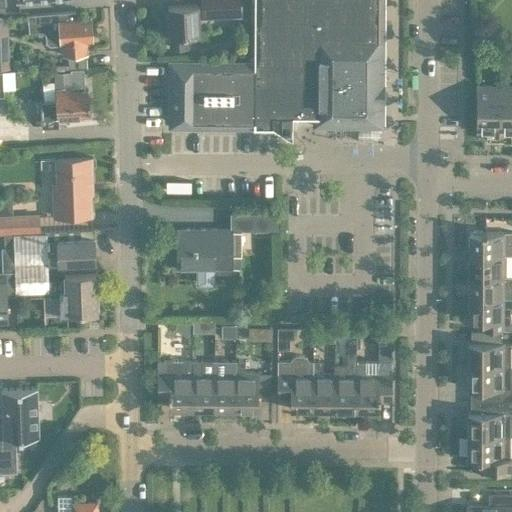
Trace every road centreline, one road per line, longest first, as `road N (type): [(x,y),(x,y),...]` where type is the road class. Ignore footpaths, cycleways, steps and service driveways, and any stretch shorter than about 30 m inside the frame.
road 1 (residential): [(125,360),(120,0)]
road 2 (residential): [(130,447),(429,446)]
road 3 (residential): [(429,446),(428,169)]
road 4 (residential): [(428,169),(428,0)]
road 5 (residential): [(11,511),(81,412),(128,405)]
road 6 (residential): [(125,360),(0,363)]
